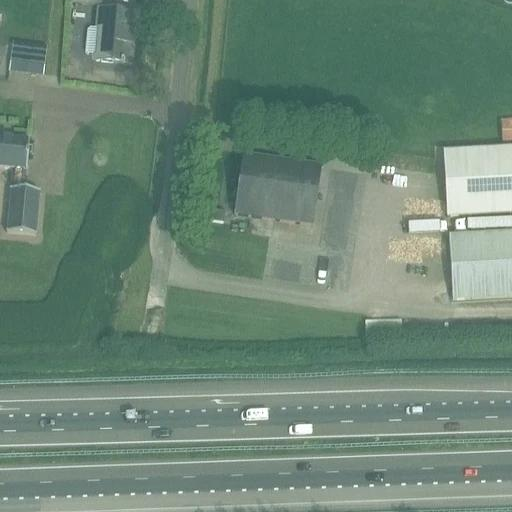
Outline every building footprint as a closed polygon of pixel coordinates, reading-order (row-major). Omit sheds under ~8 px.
[(133,39),(137,39),(139,15),(99,11),(97,32),(92,31),(88,35),(86,53),(89,57),(95,58),(95,62),(130,65),(133,39)] [(0,34),(0,64),(26,66),(28,35),(0,34)] [(511,110),(487,111),(488,134),(511,133),(511,110)] [(0,170),(23,172),(26,172),(25,173),(27,173),(29,143),(28,143),(0,140),(0,170)] [(511,215),(511,150),(443,155),(447,219),(511,215)] [(321,168),(242,157),(234,216),(313,228),(321,168)] [(39,194),(21,192),(11,191),(10,192),(11,192),(7,234),(7,235),(35,238),(35,236),(39,195),(39,194)] [(511,235),(448,239),(452,303),(511,299),(511,235)]
